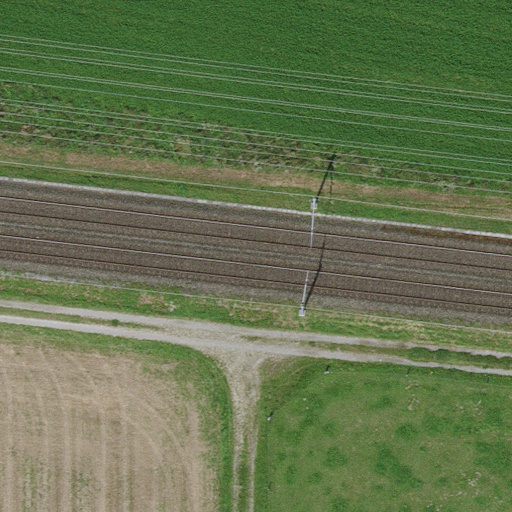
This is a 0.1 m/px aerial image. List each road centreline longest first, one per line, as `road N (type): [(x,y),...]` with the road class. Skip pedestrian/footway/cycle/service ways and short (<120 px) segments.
road 1 (track): [(0,312),(511,367)]
road 2 (track): [(247,338),(248,511)]
